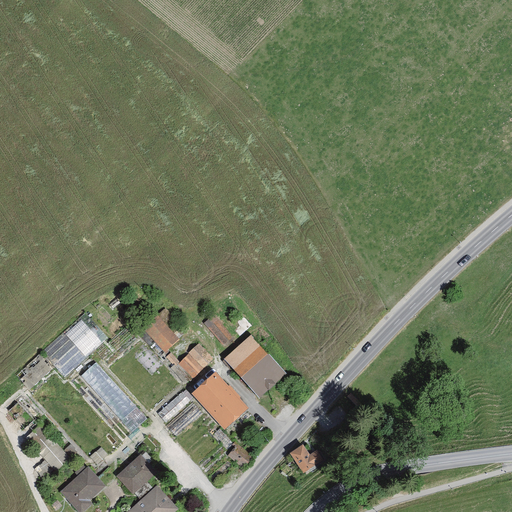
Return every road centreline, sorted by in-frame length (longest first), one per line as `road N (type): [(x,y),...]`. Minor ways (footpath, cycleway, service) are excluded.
road 1 (tertiary): [(511,213),(383,333),(228,511)]
road 2 (unclassified): [(316,511),(374,474),(511,453)]
